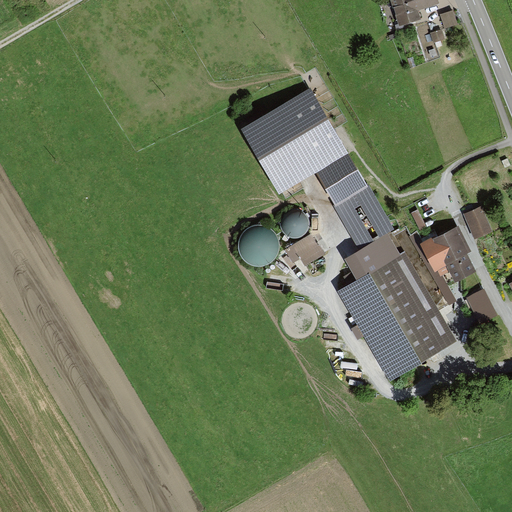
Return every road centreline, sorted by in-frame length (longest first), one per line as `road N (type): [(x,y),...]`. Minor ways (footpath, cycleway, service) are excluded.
road 1 (unknown): [(511,364),(404,393),(389,388),(332,303),(335,249),(317,176)]
road 2 (track): [(511,324),(447,178),(459,160),(511,139)]
